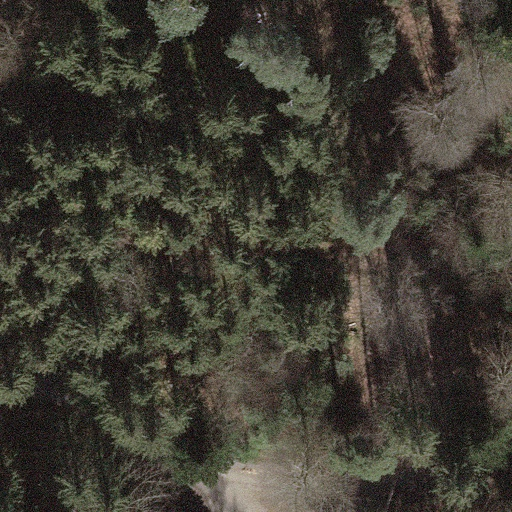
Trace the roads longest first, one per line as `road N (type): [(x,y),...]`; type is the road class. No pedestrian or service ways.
road 1 (track): [(403,473),(394,293),(378,200),(334,99),(252,0)]
road 2 (track): [(0,371),(89,398),(236,511)]
road 3 (track): [(511,445),(256,511)]
